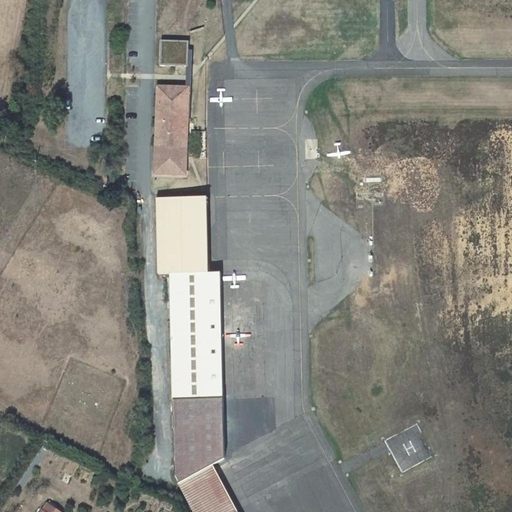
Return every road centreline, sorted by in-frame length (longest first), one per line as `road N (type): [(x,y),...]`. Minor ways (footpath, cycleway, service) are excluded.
road 1 (unclassified): [(143,0),(159,459)]
road 2 (track): [(0,142),(145,194)]
